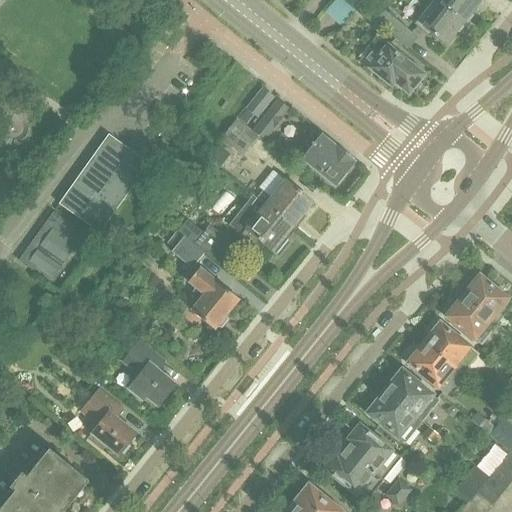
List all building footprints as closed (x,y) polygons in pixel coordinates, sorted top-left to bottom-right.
[(126,30),(134,19),(109,0),(88,0),(87,1),(126,30)] [(344,0),(330,13),(346,30),(361,17),(345,0),(344,0)] [(434,0),(434,1),(463,24),(481,1),(480,0),(434,0)] [(420,28),(422,29),(445,47),(463,24),(434,1),(414,24),(420,28)] [(408,49),(418,37),(386,10),(372,19),(408,49)] [(394,84),(408,95),(411,91),(415,90),(420,85),(419,81),(422,78),(390,53),(392,51),(388,48),(386,49),(375,40),(366,50),(371,54),(362,65),(391,88),(394,84)] [(258,118),(273,99),(264,91),(249,110),(258,118)] [(251,131),(257,136),(263,140),(288,108),(276,99),(251,131)] [(253,115),(246,110),(239,118),(246,124),(253,115)] [(242,156),(257,136),(251,131),(235,119),(220,139),(242,156)] [(296,153),(306,161),(305,162),(336,187),(338,184),(340,186),(348,176),(346,175),(354,165),(315,133),(308,142),(306,140),(296,153)] [(101,234),(150,165),(109,136),(60,206),(101,234)] [(230,148),(221,141),(207,158),(216,165),(230,148)] [(263,193),(257,199),(294,228),(313,204),(286,182),(272,200),(263,193)] [(294,228),(257,199),(252,205),(261,213),(242,237),(256,249),(261,243),(274,253),(273,255),(276,257),(289,241),(285,239),(294,228)] [(55,212),(46,226),(19,263),(31,271),(34,266),(53,280),(86,234),(55,212)] [(184,236),(183,237),(204,253),(205,252),(219,264),(229,253),(187,219),(178,231),(184,236)] [(204,253),(183,237),(172,252),(192,268),(204,253)] [(189,284),(195,289),(205,297),(192,313),(215,332),(218,328),(222,328),(230,319),(228,316),(241,301),(201,268),(189,284)] [(511,301),(480,276),(463,297),(498,325),(511,307),(511,301)] [(498,325),(463,297),(446,318),(481,346),(498,325)] [(441,324),(425,344),(455,367),(463,373),(479,354),(471,348),(470,348),(441,324)] [(121,362),(139,376),(129,389),(142,400),(146,395),(158,406),(176,384),(159,370),(167,361),(140,339),(121,362)] [(455,367),(425,344),(408,365),(437,389),(455,367)] [(402,372),(385,393),(422,422),(438,401),(402,372)] [(101,392),(83,414),(99,427),(89,441),(103,452),(107,448),(119,457),(136,436),(117,421),(125,411),(101,392)] [(422,422),(385,393),(367,415),(404,444),(422,422)] [(441,399),(427,421),(438,429),(452,407),(441,399)] [(485,419),(479,427),(490,436),(496,428),(485,419)] [(349,442),(344,449),(383,480),(401,458),(360,425),(347,440),(349,442)] [(440,437),(428,428),(423,435),(434,444),(440,437)] [(511,446),(496,467),(511,479),(511,446)] [(383,480),(344,449),(338,457),(336,455),(324,470),(365,503),(383,480)] [(17,492),(3,510),(0,511),(66,511),(65,511),(87,484),(88,484),(90,483),(51,451),(29,478),(21,472),(9,487),(17,492)] [(511,479),(496,467),(489,476),(505,489),(511,480),(511,479)] [(489,476),(481,485),(498,498),(505,489),(489,476)] [(398,478),(391,487),(410,502),(413,499),(407,494),(411,490),(398,478)] [(481,485),(474,494),(491,507),(498,498),(481,485)] [(342,511),(310,486),(289,511),(290,511),(342,511)] [(391,487),(384,495),(398,506),(399,504),(405,509),(410,502),(391,487)] [(474,494),(467,503),(478,511),(486,511),(491,507),(474,494)] [(478,511),(467,503),(459,511),(478,511)]
